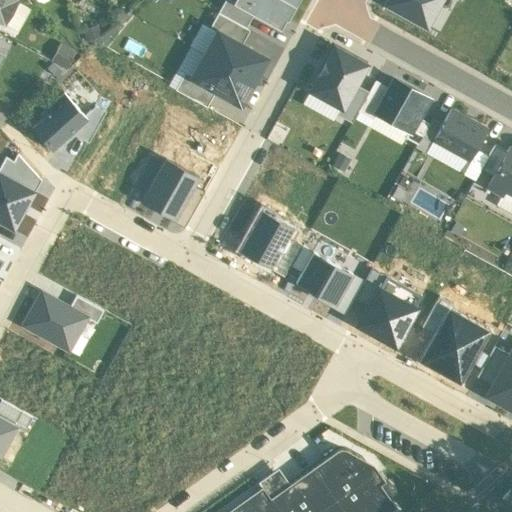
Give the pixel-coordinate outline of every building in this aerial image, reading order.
[(0,0),(0,22),(4,24),(17,1),(15,0),(0,0)] [(244,28),(253,13),(232,2),(228,0),(224,0),(217,14),(244,28)] [(294,7),(281,0),(233,0),(232,2),(253,13),(282,29),(294,7)] [(387,0),(386,4),(425,26),(439,0),(387,0)] [(244,28),(217,14),(210,28),(217,32),(241,45),(249,31),(244,28)] [(204,55),(253,82),(266,59),(241,45),(217,32),(204,55)] [(310,90),(341,107),(353,86),(366,63),(334,45),(310,90)] [(253,82),(204,55),(192,77),(191,79),(216,93),(240,106),(253,82)] [(185,74),(175,92),(207,109),(216,93),(191,79),(192,77),(185,74)] [(390,87),(376,80),(368,94),(358,113),(373,121),(377,114),(375,113),(390,87)] [(390,87),(375,113),(377,114),(409,132),(410,133),(418,119),(429,99),(394,80),(390,87)] [(358,113),(368,94),(353,86),(341,107),(338,114),(353,122),(358,113)] [(71,133),(87,119),(84,116),(64,93),(40,115),(42,118),(31,128),(52,151),(71,133)] [(71,133),(88,143),(105,112),(95,106),(84,116),(87,119),(71,133)] [(433,141),(471,161),(487,131),(450,110),(443,123),(433,141)] [(428,125),(417,145),(415,148),(426,154),(433,141),(443,123),(432,117),(428,125)] [(428,125),(418,119),(410,133),(409,132),(405,138),(417,145),(428,125)] [(493,178),(507,153),(495,147),(481,171),(493,178)] [(511,150),(510,149),(507,153),(493,178),(488,187),(503,195),(505,190),(511,194),(511,150)] [(0,168),(0,173),(30,190),(38,177),(17,155),(13,162),(6,158),(0,168)] [(141,201),(175,219),(178,214),(194,185),(198,177),(165,158),(141,201)] [(0,222),(15,231),(24,215),(20,213),(32,191),(30,190),(0,173),(0,222)] [(194,185),(178,214),(189,220),(204,191),(194,185)] [(271,266),(288,235),(294,226),(264,209),(241,249),(270,266),(271,266)] [(271,266),(284,274),(302,243),(288,235),(271,266)] [(335,304),(352,273),(312,253),(296,284),(335,304)] [(355,298),(365,303),(375,284),(381,273),(372,268),(355,298)] [(352,273),(335,304),(347,310),(363,279),(352,273)] [(396,348),(418,307),(375,284),(365,303),(353,324),(396,348)] [(69,308),(41,293),(23,326),(78,356),(87,340),(77,335),(86,318),(69,308)] [(96,324),(103,312),(76,296),(69,308),(86,318),(96,324)] [(439,296),(422,328),(436,336),(450,311),(453,304),(439,296)] [(450,311),(436,336),(423,361),(458,380),(485,331),(450,311)] [(511,346),(507,355),(490,386),(485,396),(511,410),(511,346)] [(477,379),(490,386),(507,355),(494,348),(477,379)] [(0,406),(0,418),(15,426),(25,431),(32,418),(3,402),(0,406)] [(0,452),(15,426),(0,418),(0,452)] [(389,511),(396,507),(380,486),(384,482),(373,466),(354,455),(342,449),(334,453),(291,483),(279,466),(258,482),(261,486),(226,511),(389,511)]
